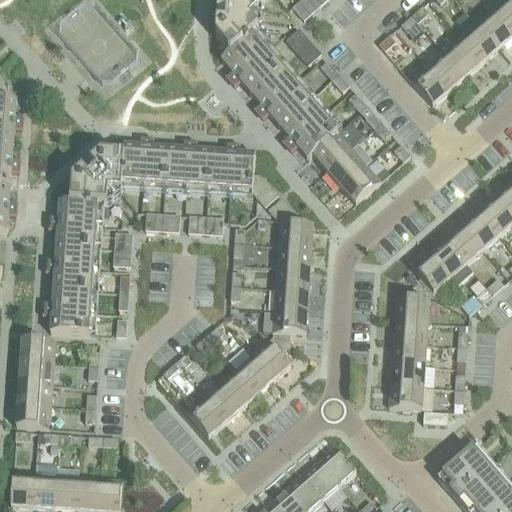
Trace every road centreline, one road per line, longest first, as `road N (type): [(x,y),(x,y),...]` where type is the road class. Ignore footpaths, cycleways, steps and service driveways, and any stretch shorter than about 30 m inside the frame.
road 1 (residential): [(457,155),(349,248),(335,410)]
road 2 (residential): [(457,155),(345,32),(383,0)]
road 3 (residential): [(335,410),(216,511)]
road 4 (residential): [(507,394),(411,484)]
